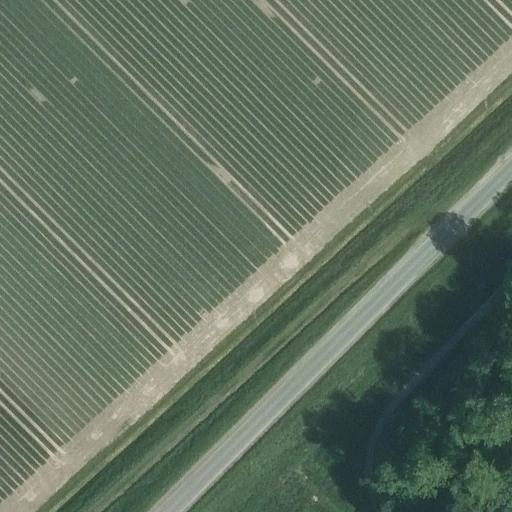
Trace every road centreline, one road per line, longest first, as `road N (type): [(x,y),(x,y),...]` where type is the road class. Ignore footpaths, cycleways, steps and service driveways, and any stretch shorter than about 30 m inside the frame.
road 1 (track): [(94,511),(401,231),(497,183)]
road 2 (unclassified): [(168,511),(511,169)]
